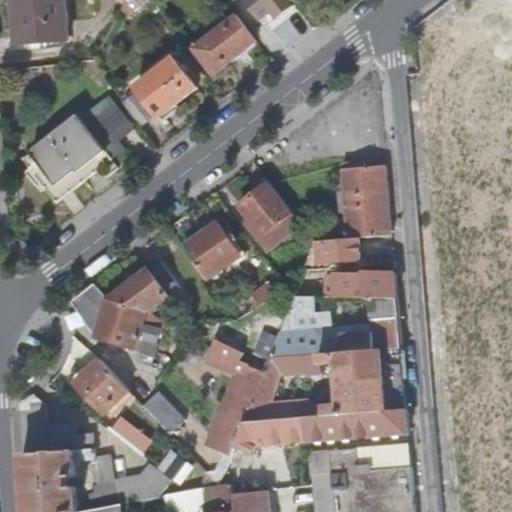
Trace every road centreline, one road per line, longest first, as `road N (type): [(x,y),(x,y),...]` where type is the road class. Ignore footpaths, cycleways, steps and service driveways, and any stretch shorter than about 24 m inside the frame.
road 1 (residential): [(385,24),(429,511)]
road 2 (residential): [(7,307),(385,24)]
